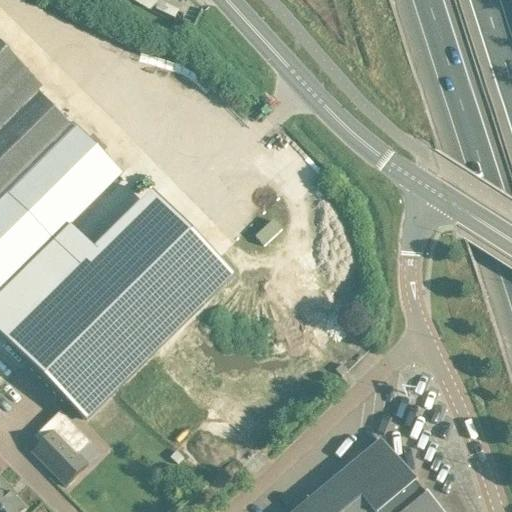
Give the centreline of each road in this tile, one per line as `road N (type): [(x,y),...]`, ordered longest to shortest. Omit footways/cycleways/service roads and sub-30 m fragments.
road 1 (tertiary): [(435,190),(341,121),(228,0)]
road 2 (motorway): [(428,0),(511,262)]
road 3 (unclassified): [(226,511),(422,336)]
road 4 (unclassified): [(497,511),(477,448),(422,336)]
road 5 (unclassified): [(422,336),(409,257),(435,190)]
